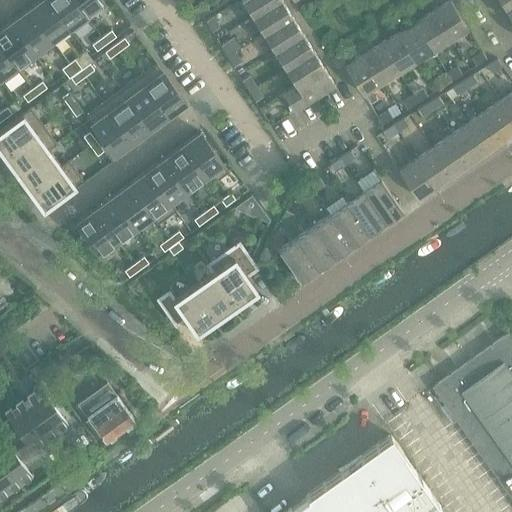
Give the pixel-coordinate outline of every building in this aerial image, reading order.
[(46,0),(43,0),(28,12),(52,44),(70,30),(46,0)] [(74,0),(46,0),(70,30),(87,17),(74,0)] [(101,0),(74,0),(87,17),(105,4),(101,0)] [(242,0),(252,16),(276,0),(242,0)] [(276,0),(252,16),(263,33),(291,15),(281,0),(276,0)] [(450,0),(449,0),(432,11),(450,39),(468,28),(450,0)] [(511,0),(499,0),(505,8),(511,3),(511,0)] [(205,3),(194,10),(199,17),(210,11),(205,3)] [(432,11),(415,22),(433,50),(450,39),(432,11)] [(28,12),(11,25),(34,57),(52,44),(28,12)] [(263,33),(274,51),(302,33),(291,15),(263,33)] [(213,16),(205,21),(212,31),(220,27),(213,16)] [(415,22),(397,33),(415,61),(433,50),(415,22)] [(11,25),(0,32),(0,47),(17,70),(34,57),(11,25)] [(103,39),(108,46),(118,39),(113,32),(103,39)] [(274,51),(285,68),(313,50),(302,33),(274,51)] [(397,33),(380,44),(397,72),(415,61),(397,33)] [(94,47),(99,53),(108,46),(103,39),(94,47)] [(116,48),(121,54),(130,47),(125,40),(116,48)] [(228,41),(221,45),(227,56),(235,51),(228,41)] [(380,44),(362,55),(380,83),(397,72),(380,44)] [(0,47),(0,81),(17,70),(0,47)] [(106,55),(111,61),(121,54),(116,48),(106,55)] [(313,50),(285,68),(295,85),(323,67),(313,50)] [(235,51),(227,56),(234,67),(241,62),(235,51)] [(487,58),(482,51),(471,58),(476,65),(487,58)] [(362,55),(345,66),(362,94),(380,83),(362,55)] [(498,59),(487,66),(491,73),(502,66),(498,59)] [(76,62),(69,67),(76,77),(80,74),(83,72),(76,62)] [(457,66),(447,73),(451,80),(462,74),(457,66)] [(69,67),(63,72),(70,82),(71,81),(76,77),(69,67)] [(83,72),(80,74),(85,80),(95,73),(90,67),(83,72)] [(335,86),(323,67),(295,85),(282,93),(294,111),(335,86)] [(163,73),(145,87),(169,118),(186,105),(163,73)] [(447,73),(436,80),(441,87),(451,80),(447,73)] [(76,77),(71,81),(75,87),(85,80),(80,74),(76,77)] [(473,74),(462,81),(467,88),(478,82),(473,74)] [(242,80),(249,91),(256,86),(249,75),(242,80)] [(462,81),(452,87),(456,95),(467,88),(462,81)] [(33,92),(38,98),(47,91),(43,84),(33,92)] [(256,86),(249,91),(255,101),(263,97),(256,86)] [(145,87),(127,100),(151,131),(169,118),(145,87)] [(423,88),(412,95),(417,102),(428,95),(423,88)] [(23,99),(28,105),(38,98),(33,92),(23,99)] [(511,92),(501,100),(511,116),(511,92)] [(68,95),(62,100),(69,110),(76,105),(68,95)] [(412,95),(402,101),(406,109),(417,102),(412,95)] [(439,96),(428,102),(433,110),(443,103),(439,96)] [(127,100),(110,113),(133,145),(151,131),(127,100)] [(511,116),(501,100),(484,112),(503,139),(511,132),(511,116)] [(428,102),(417,109),(422,117),(433,110),(428,102)] [(83,114),(76,105),(69,110),(76,119),(83,114)] [(388,110),(377,117),(382,124),(392,118),(388,110)] [(0,115),(0,120),(2,124),(12,117),(7,111),(0,115)] [(484,112),(467,123),(486,151),(503,139),(484,112)] [(110,113),(92,126),(115,158),(133,145),(110,113)] [(23,116),(0,133),(0,150),(5,157),(37,134),(23,116)] [(404,118),(393,124),(398,132),(408,125),(404,118)] [(467,123),(450,135),(469,163),(486,151),(467,123)] [(393,124),(382,131),(387,138),(398,132),(393,124)] [(50,152),(37,134),(5,157),(18,175),(50,152)] [(90,134),(84,139),(91,149),(97,144),(90,134)] [(200,134),(183,147),(206,179),(224,166),(200,134)] [(450,135),(433,147),(452,174),(469,163),(450,135)] [(105,154),(97,144),(91,149),(98,158),(105,154)] [(183,147),(165,160),(189,193),(206,179),(183,147)] [(433,147),(416,159),(435,186),(452,174),(433,147)] [(350,150),(340,157),(345,165),(355,157),(350,150)] [(63,169),(50,152),(18,175),(31,193),(63,169)] [(340,157),(329,165),(334,172),(345,165),(340,157)] [(416,159),(399,170),(418,198),(435,186),(416,159)] [(165,160),(147,173),(171,206),(189,193),(165,160)] [(76,187),(63,169),(31,193),(45,211),(76,187)] [(137,181),(130,186),(153,219),(171,206),(147,173),(137,181)] [(319,177),(309,185),(314,192),(324,185),(319,177)] [(380,179),(363,191),(384,221),(401,209),(380,179)] [(309,185),(299,192),(304,199),(314,192),(309,185)] [(130,186),(112,199),(136,232),(153,219),(130,186)] [(363,191),(346,202),(367,233),(384,221),(363,191)] [(233,195),(223,202),(228,208),(237,201),(233,195)] [(252,195),(236,207),(254,215),(259,206),(252,195)] [(112,199),(94,213),(118,245),(136,232),(112,199)] [(346,202),(329,214),(350,245),(367,233),(346,202)] [(259,206),(254,215),(268,223),(269,220),(264,213),(259,206)] [(215,208),(205,215),(210,222),(220,214),(215,208)] [(287,225),(293,213),(285,209),(279,220),(287,225)] [(94,213),(77,226),(100,258),(118,245),(94,213)] [(329,214),(312,226),(333,256),(350,245),(329,214)] [(205,215),(196,222),(200,229),(210,222),(205,215)] [(312,226),(295,238),(316,268),(333,256),(312,226)] [(180,234),(170,241),(175,248),(180,244),(184,241),(180,234)] [(295,238),(278,249),(299,280),(316,268),(295,238)] [(170,241),(160,248),(165,255),(170,251),(175,248),(170,241)] [(233,257),(214,271),(237,304),(257,290),(247,276),(258,268),(239,242),(228,250),(233,257)] [(175,248),(170,251),(175,258),(184,251),(180,244),(175,248)] [(265,246),(258,257),(266,262),(272,250),(265,246)] [(144,260),(135,267),(139,274),(149,267),(144,260)] [(135,267),(125,275),(130,281),(139,274),(135,267)] [(214,271),(194,285),(217,318),(237,304),(214,271)] [(170,291),(158,299),(176,325),(186,318),(197,332),(217,318),(194,285),(175,298),(170,291)] [(511,338),(508,333),(433,386),(511,497),(511,338)] [(38,363),(29,370),(36,379),(44,373),(38,363)] [(0,441),(0,496),(31,474),(19,457),(30,448),(67,422),(41,386),(5,412),(17,429),(0,441)] [(102,393),(82,408),(106,441),(135,420),(111,388),(102,394),(102,393)] [(307,497),(285,511),(444,511),(403,454),(404,454),(390,435),(306,495),(307,497)]
